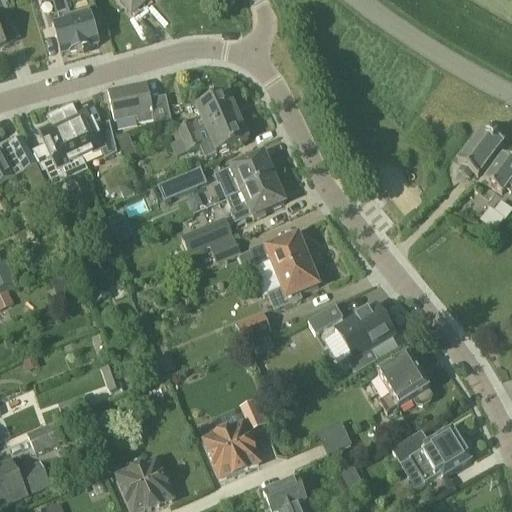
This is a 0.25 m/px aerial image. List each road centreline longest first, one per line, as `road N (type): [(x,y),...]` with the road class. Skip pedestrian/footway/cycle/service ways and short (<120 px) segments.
road 1 (residential): [(511,449),(464,357),(338,204),(252,55)]
road 2 (residential): [(0,107),(198,52),(252,55)]
road 3 (unclassified): [(511,95),(351,0)]
